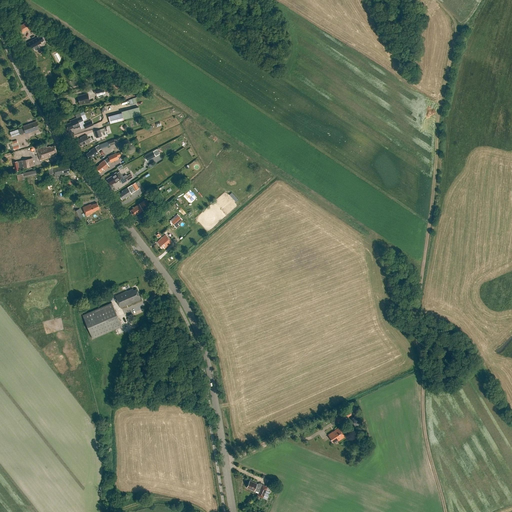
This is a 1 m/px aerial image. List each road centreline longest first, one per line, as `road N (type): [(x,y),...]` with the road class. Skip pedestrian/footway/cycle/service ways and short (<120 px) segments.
road 1 (secondary): [(232,511),(208,368),(184,303),(71,156),(0,22)]
road 2 (track): [(445,511),(424,428),(416,329),(455,30),(435,0)]
